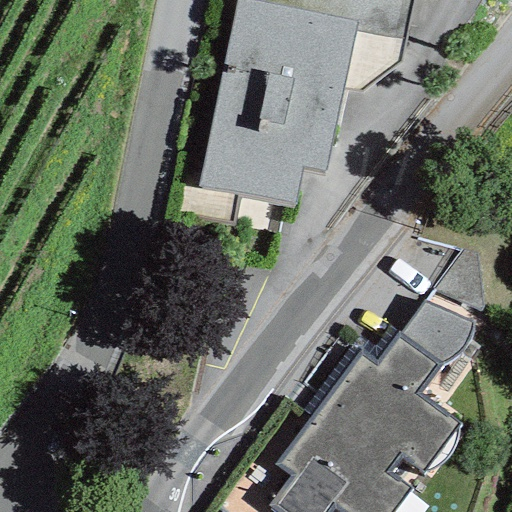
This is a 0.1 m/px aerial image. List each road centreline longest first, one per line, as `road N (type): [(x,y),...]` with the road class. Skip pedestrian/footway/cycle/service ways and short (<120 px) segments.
road 1 (residential): [(142,511),(182,449),(511,59)]
road 2 (residential): [(41,511),(55,441),(166,166),(195,0)]
